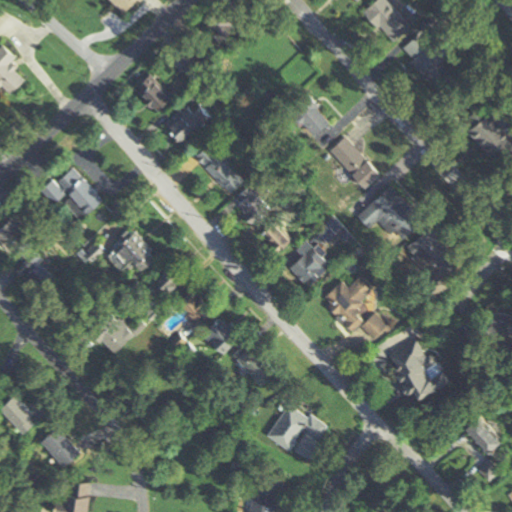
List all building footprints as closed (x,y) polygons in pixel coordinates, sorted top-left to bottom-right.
[(107,0),(122,14),(136,0),(107,0)] [(408,22),(385,0),(370,0),(361,9),(391,39),(408,22)] [(213,35),(235,21),(224,5),(203,18),(213,35)] [(425,80),(444,65),(418,32),(399,47),(425,80)] [(23,79),(8,64),(13,60),(0,47),(0,87),(7,95),(23,79)] [(135,80),(149,110),(166,102),(152,73),(135,80)] [(287,107),(311,133),(327,117),(304,92),(287,107)] [(482,103),(461,119),(489,156),(510,139),(482,103)] [(360,188),(377,174),(345,135),(328,150),(360,188)] [(228,192),(243,178),(207,142),(193,157),(228,192)] [(79,219),(101,198),(68,164),(40,191),(52,203),(59,197),(79,219)] [(421,217),(387,184),(357,214),(370,226),(376,220),(398,241),(421,217)] [(11,219),(0,227),(0,242),(6,250),(24,236),(11,219)] [(257,232),(274,252),(289,239),(272,219),(257,232)] [(405,247),(436,278),(456,257),(425,227),(405,247)] [(144,268),(151,255),(147,252),(152,243),(126,229),(114,252),(144,268)] [(302,280),(324,258),(308,243),(287,265),(302,280)] [(166,292),(182,276),(168,262),(152,278),(166,292)] [(372,311),(365,318),(354,307),(371,291),(357,277),(346,287),(339,280),(319,298),(350,330),(356,325),(372,341),(387,327),(372,311)] [(175,297),(192,320),(210,307),(192,284),(175,297)] [(137,318),(128,327),(112,310),(90,331),(111,353),(142,324),(137,318)] [(217,316),(199,333),(220,354),(237,336),(217,316)] [(408,401),(447,383),(433,353),(425,357),(416,339),(386,353),(408,401)] [(259,383),(274,369),(246,341),(231,355),(259,383)] [(35,416),(11,393),(0,404),(0,410),(20,431),(35,416)] [(265,435),(287,450),(302,428),(317,439),(326,427),(288,401),(265,435)] [(462,427),(487,452),(500,439),(475,414),(462,427)] [(61,467),(78,452),(55,426),(38,440),(61,467)] [(273,511),(279,477),(254,473),(247,511),(273,511)] [(85,511),(89,482),(67,480),(66,500),(53,499),(51,511),(85,511)] [(387,511),(380,503),(369,511),(387,511)]
